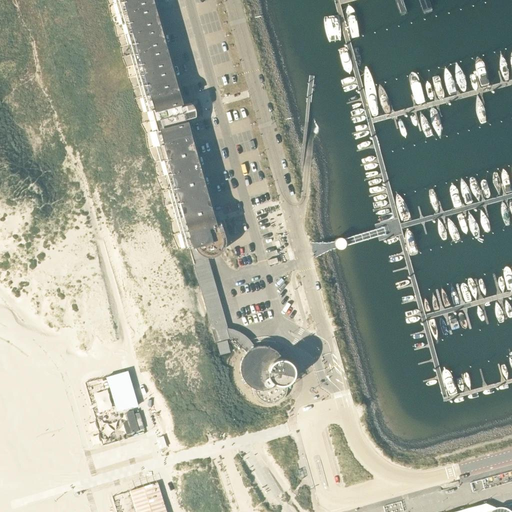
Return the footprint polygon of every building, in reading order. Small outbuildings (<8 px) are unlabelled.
[(219,221),(217,222),(208,225),(179,124),(178,121),(194,116),(194,115),(200,116),(200,110),(198,105),(195,100),(191,103),(190,103),(174,107),(174,104),(173,102),(144,0),(117,0),(149,110),(148,110),(149,111),(151,111),(156,130),(154,131),(154,132),(155,131),(187,247),(188,247),(189,250),(195,248),(195,249),(197,251),(198,252),(199,254),(201,255),(202,255),(204,256),(206,257),(208,257),(210,257),(211,257),(213,256),(215,255),(216,255),(217,254),(219,253),(219,252),(221,251),(222,249),(223,247),(223,246),(224,245),(224,244),(224,243),(224,242),(224,241),(224,240),(224,238),(224,236),(219,221)] [(195,249),(195,248),(189,250),(215,343),(229,339),(226,329),(206,257),(204,256),(202,255),(201,255),(199,254),(198,252),(197,251),(195,249)] [(492,274),(484,277),(489,297),(496,295),(496,290),(492,274)] [(478,327),(486,325),(481,308),(479,305),(472,307),(478,327)] [(232,338),(240,346),(246,352),(244,354),(243,356),(242,357),(241,358),(241,359),(240,360),(240,362),(239,363),(239,364),(239,366),(239,367),(239,368),(239,370),(239,371),(240,372),(240,373),(240,375),(241,376),(242,378),(242,379),(243,380),(244,381),(245,382),(246,383),(247,385),(249,386),(252,387),(252,388),(252,390),(252,392),(253,393),(253,394),(254,395),(254,396),(255,398),(256,399),(257,400),(259,402),(260,402),(261,403),(262,403),(263,404),(265,404),(269,405),(271,405),(272,404),(273,404),(274,404),(276,403),(278,402),(279,401),(281,400),(282,398),(284,397),(285,395),(285,393),(286,391),(286,390),(286,389),(286,383),(288,383),(289,382),(290,381),(291,380),(291,379),(292,378),(293,376),(293,375),(293,373),(293,372),(293,370),(293,369),(293,367),(292,366),(291,364),(291,363),(289,362),(288,361),(287,360),(286,360),(285,359),(283,358),(281,358),(280,356),(279,354),(278,354),(277,353),(276,351),(274,350),(273,349),(272,348),(271,348),(270,347),(268,347),(266,346),(263,346),(261,346),(259,346),(256,346),(254,347),(253,347),(248,340),(243,336),(238,333),(232,330),(226,329),(229,339),(232,338)] [(219,356),(230,353),(226,340),(216,343),(219,356)] [(127,371),(106,378),(116,412),(137,406),(127,371)] [(88,399),(90,404),(101,401),(100,396),(88,399)] [(139,416),(138,414),(133,415),(132,412),(124,414),(127,422),(122,424),(126,435),(137,431),(136,427),(142,425),(139,416)] [(162,440),(156,442),(159,452),(165,450),(162,440)] [(165,511),(156,483),(129,492),(134,511),(165,511)]
